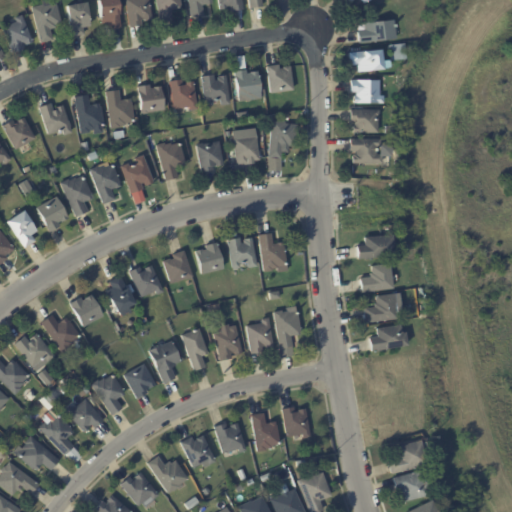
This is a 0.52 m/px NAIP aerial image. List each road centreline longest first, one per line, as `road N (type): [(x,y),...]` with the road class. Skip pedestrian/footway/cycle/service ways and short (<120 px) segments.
road 1 (residential): [(318,193),(208,206),(136,227),(60,264),(0,307)]
road 2 (residential): [(363,511),(331,369),(318,193)]
road 3 (residential): [(310,28),(74,65),(0,92)]
road 4 (residential): [(56,511),(155,424),(238,389),(331,369)]
road 5 (residential): [(318,193),(310,28)]
